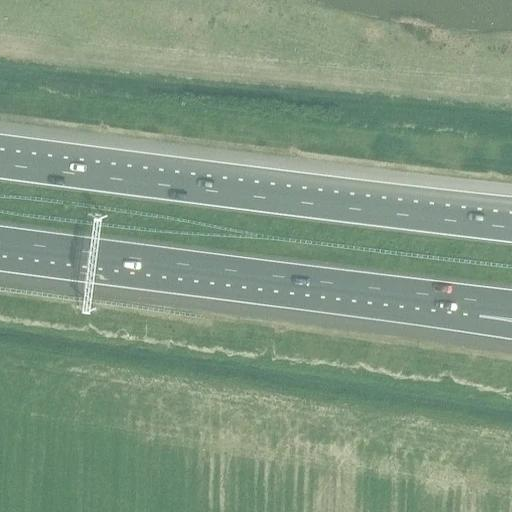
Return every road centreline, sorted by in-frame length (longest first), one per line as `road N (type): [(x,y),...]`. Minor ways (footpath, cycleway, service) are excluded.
road 1 (motorway): [(507,228),(0,164)]
road 2 (motorway): [(0,240),(481,301)]
